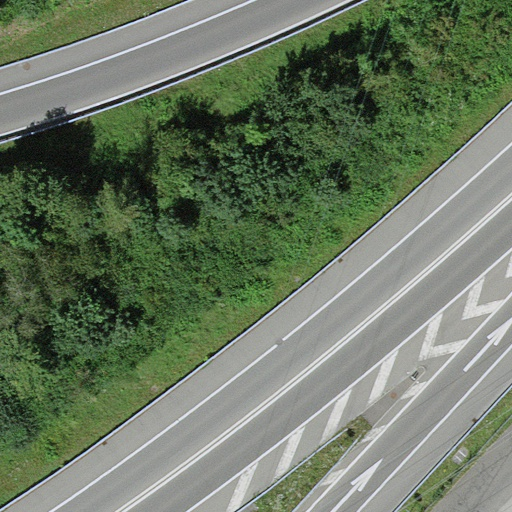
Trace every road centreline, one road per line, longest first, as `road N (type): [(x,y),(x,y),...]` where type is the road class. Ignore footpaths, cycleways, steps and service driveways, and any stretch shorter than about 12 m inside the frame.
road 1 (motorway): [(511,168),(252,389),(83,511)]
road 2 (motorway): [(156,511),(511,222)]
road 3 (motorway): [(303,0),(175,55),(0,115)]
road 4 (motorway): [(334,511),(511,321)]
